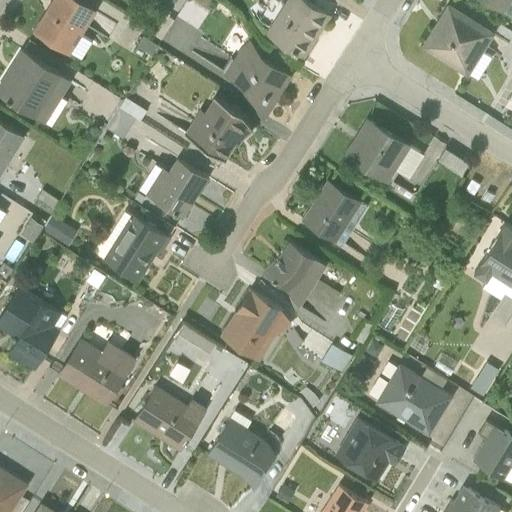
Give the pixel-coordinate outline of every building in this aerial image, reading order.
[(81,0),(50,0),(32,29),(77,57),(89,38),(81,34),(96,9),(81,0)] [(331,0),(276,0),(266,16),(304,41),(331,0)] [(492,17),(465,0),(442,0),(424,29),(467,57),(492,17)] [(173,19),(166,14),(153,33),(161,38),(173,19)] [(228,56),(220,70),(224,72),(223,73),(266,101),(293,59),(249,32),(232,58),(228,56)] [(143,35),(136,45),(150,53),(157,44),(143,35)] [(46,121),(51,124),(66,99),(61,95),(71,79),(20,47),(0,79),(0,93),(45,122),(46,121)] [(199,107),(184,132),(225,159),(234,142),(237,144),(253,120),(213,96),(204,110),(199,107)] [(145,109),(125,97),(119,106),(140,119),(145,109)] [(409,129),(368,103),(346,138),(387,164),(394,152),(409,161),(424,138),(409,129)] [(121,137),(133,117),(117,107),(104,126),(121,137)] [(0,173),(23,136),(0,121),(0,173)] [(445,132),(438,143),(462,158),(469,147),(445,132)] [(145,193),(144,195),(183,217),(207,177),(176,157),(168,169),(162,166),(161,168),(154,164),(139,189),(145,193)] [(368,188),(327,161),(302,202),(343,227),(368,188)] [(59,200),(42,189),(36,197),(53,208),(59,200)] [(511,212),(506,209),(474,258),(487,267),(483,272),(501,283),(504,277),(511,281),(511,212)] [(102,237),(93,251),(137,278),(157,247),(161,249),(168,237),(124,210),(106,239),(102,237)] [(75,228),(51,215),(42,230),(66,243),(75,228)] [(30,217),(20,233),(32,241),(42,225),(30,217)] [(291,224),(263,268),(299,290),(327,246),(291,224)] [(66,315),(19,282),(0,312),(0,326),(16,337),(8,351),(35,368),(60,328),(59,327),(66,315)] [(226,338),(258,359),(276,331),(278,333),(291,313),(250,286),(233,313),(239,317),(226,338)] [(353,321),(363,327),(373,310),(363,304),(353,321)] [(214,342),(184,323),(173,341),(203,361),(214,342)] [(332,326),(322,343),(342,356),(352,340),(332,326)] [(80,336),(56,373),(106,404),(111,396),(115,399),(123,386),(119,383),(136,357),(107,339),(102,348),(80,336)] [(491,339),(470,373),(483,381),(504,347),(491,339)] [(373,347),(363,340),(351,359),(362,366),(373,347)] [(428,366),(399,348),(375,387),(429,420),(453,381),(441,374),(446,365),(433,357),(428,366)] [(319,387),(305,378),(298,390),(312,398),(319,387)] [(155,384),(132,419),(180,449),(206,409),(190,399),(187,403),(186,403),(155,384)] [(357,403),(335,439),(377,464),(389,444),(395,447),(404,432),(357,403)] [(511,450),(511,421),(487,406),(479,418),(486,421),(472,444),(504,463),(511,450)] [(250,419),(234,409),(207,453),(254,482),(261,470),(271,476),(284,456),(274,450),(276,446),(246,427),(250,419)] [(0,464),(0,511),(8,511),(28,482),(0,464)] [(319,503),(332,511),(352,511),(356,508),(358,508),(363,500),(361,499),(368,487),(339,470),(319,503)] [(451,486),(443,500),(463,511),(489,511),(500,492),(463,471),(453,487),(451,486)] [(294,478),(284,472),(277,483),(287,490),(294,478)] [(33,511),(59,511),(41,500),(33,511)] [(463,511),(443,500),(435,511),(463,511)]
